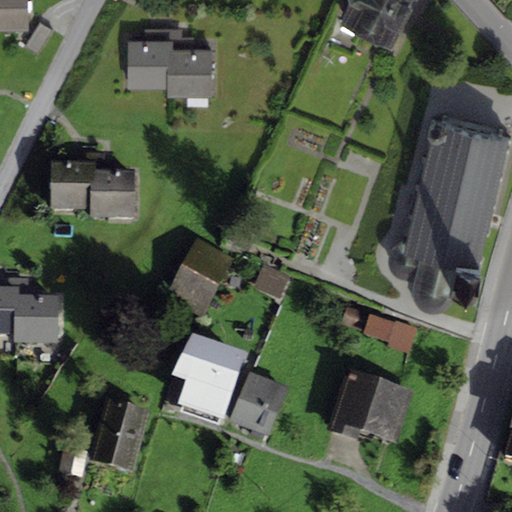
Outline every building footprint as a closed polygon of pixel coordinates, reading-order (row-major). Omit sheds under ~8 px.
[(0,0),(0,25),(4,25),(4,20),(25,20),(28,20),(28,0),(0,0)] [(354,0),(345,19),(391,42),(411,0),(354,0)] [(38,53),(53,29),(40,21),(25,45),(38,53)] [(149,41),(159,41),(159,31),(149,30),(149,41)] [(153,83),(170,83),(170,31),(159,31),(159,41),(149,41),(129,41),(129,77),(131,77),(153,77),(153,83)] [(180,39),(180,31),(170,31),(170,83),(170,91),(187,91),(187,86),(209,86),(211,86),(211,50),(192,50),(180,50),(180,39)] [(180,50),(192,50),(192,39),(180,39),(180,50)] [(488,236),(489,232),(483,230),(489,207),(495,208),(496,204),(490,202),(495,179),(501,180),(502,175),(497,174),(502,151),(508,152),(509,148),(504,146),(505,141),(510,143),(511,138),(502,136),(504,130),(499,128),(498,135),(490,133),(489,137),(493,137),(491,144),(447,134),(449,127),(452,128),(453,124),(446,122),(447,116),(443,115),(441,121),(432,119),(428,133),(434,135),(429,158),(423,156),(422,161),(427,162),(422,186),(416,184),(415,188),(421,190),(416,213),(410,212),(409,216),(414,217),(409,241),(403,239),(402,242),(395,246),(390,256),(392,264),(396,269),(416,276),(414,288),(417,296),(413,300),(416,303),(420,299),(428,304),(439,304),(441,309),(445,308),(443,302),(450,295),(453,286),(459,287),(460,284),(475,287),(482,259),(477,257),(482,235),(488,236)] [(76,209),(93,209),(93,157),(82,157),(82,167),(72,167),(52,167),(52,203),(54,203),(76,204),(76,209)] [(72,167),(82,167),(82,157),(72,157),(72,167)] [(103,166),(103,157),(93,157),(93,209),(92,218),(110,218),(110,212),(132,212),(134,212),(134,176),(115,176),(103,176),(103,166)] [(103,176),(115,176),(115,166),(103,166),(103,176)] [(233,234),(229,244),(248,252),(252,242),(233,234)] [(180,281),(171,298),(201,313),(230,259),(200,243),(189,265),(178,259),(170,276),(180,281)] [(287,277),(266,268),(264,274),(284,283),(287,277)] [(284,283),(264,274),(258,287),(279,296),(284,283)] [(0,334),(16,335),(17,282),(5,282),(5,293),(0,292),(0,334)] [(26,291),(26,282),(17,282),(16,335),(16,343),(33,343),(33,338),(55,338),(57,338),(57,301),(38,301),(26,301),(26,291)] [(26,301),(38,301),(38,291),(26,291),(26,301)] [(350,312),(346,324),(360,329),(364,317),(350,312)] [(371,319),(366,336),(388,342),(393,326),(371,319)] [(397,324),(390,347),(409,353),(416,330),(397,324)] [(220,423),(241,360),(194,344),(178,378),(192,382),(182,410),(220,423)] [(261,440),(264,434),(267,436),(285,390),(252,378),(234,422),(254,431),(252,436),(261,440)] [(350,378),(333,428),(354,435),(357,426),(376,432),(394,438),(407,397),(350,378)] [(94,433),(101,436),(94,460),(131,471),(145,415),(110,405),(105,422),(97,420),(94,433)] [(220,423),(182,410),(181,415),(219,427),(220,423)] [(354,435),(373,441),(376,432),(357,426),(354,435)] [(66,452),(62,472),(80,475),(84,456),(66,452)]
